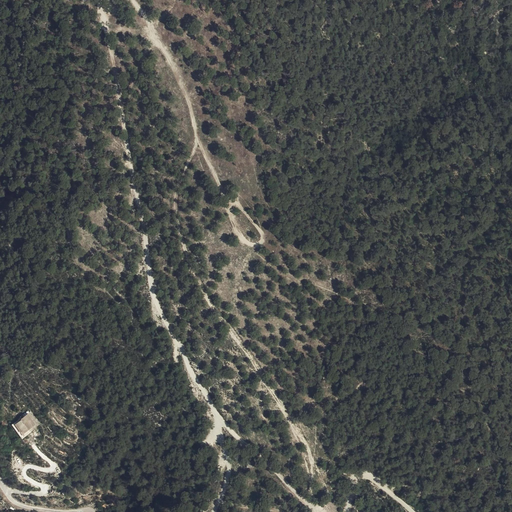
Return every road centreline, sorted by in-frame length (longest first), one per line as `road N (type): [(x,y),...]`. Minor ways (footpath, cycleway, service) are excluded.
road 1 (track): [(315,508),(313,462),(300,436),(186,254),(175,194),(198,140),(186,90),(131,0)]
road 2 (track): [(219,418),(149,280),(99,0)]
road 3 (track): [(219,418),(315,508)]
road 4 (residential): [(4,488),(42,493),(24,473),(53,465),(35,448)]
